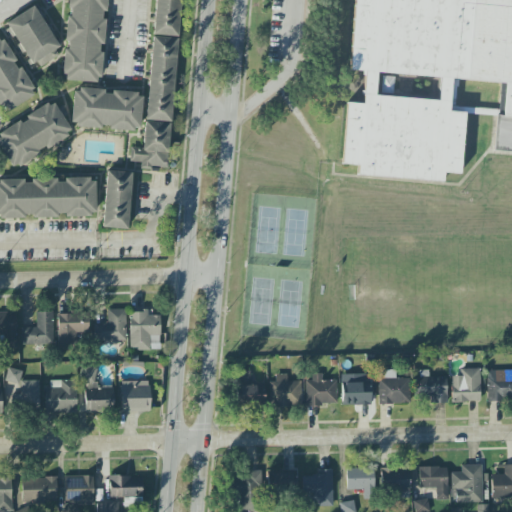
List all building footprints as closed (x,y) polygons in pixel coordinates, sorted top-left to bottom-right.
[(105,0),(68,0),(68,16),(67,16),(65,50),(62,80),(99,83),(102,52),(101,52),(105,0)] [(179,0),(155,0),(153,35),(178,37),(179,0)] [(511,0),(511,160),(489,158),(497,88),(450,85),(449,111),(466,113),(460,176),(442,174),(441,184),(356,179),(356,168),(339,165),(342,107),(360,109),(364,76),(345,74),(351,0),(511,0)] [(6,22),(30,66),(37,62),(40,67),(62,55),(35,6),(6,22)] [(0,35),(0,108),(3,113),(35,96),(1,36),(0,35)] [(144,148),(130,147),(129,162),(140,162),(140,169),(149,170),(150,167),(168,168),(175,38),(150,36),(144,148)] [(140,131),(142,94),(103,92),(103,90),(73,89),(70,126),(109,128),(109,129),(140,131)] [(0,147),(11,167),(72,135),(63,117),(67,115),(62,106),(56,109),(53,103),(0,131),(0,147)] [(102,228),(128,229),(130,172),(105,171),(102,228)] [(0,218),(95,216),(94,178),(64,179),(31,180),(0,181),(0,218)] [(93,324),(93,342),(126,341),(125,309),(107,310),(107,323),(93,324)] [(52,312),(35,312),(36,328),(21,328),(21,345),(53,344),(52,312)] [(159,350),(160,316),(148,315),(148,312),(130,312),(129,350),(159,350)] [(16,348),(15,313),(0,313),(0,334),(3,335),(4,348),(16,348)] [(88,332),(88,314),(57,315),(58,348),(74,348),(74,332),(88,332)] [(112,389),(95,389),(94,367),(80,367),(80,383),(84,383),(84,412),(113,411),(112,389)] [(19,384),(22,371),(7,368),(5,381),(19,384)] [(451,402),(480,401),(479,369),(460,369),(460,376),(450,376),(451,402)] [(378,404),(408,404),(408,379),(395,379),(395,370),(378,370),(378,404)] [(511,370),(486,371),(487,400),(511,399),(511,370)] [(427,377),(427,371),(416,371),(415,398),(430,398),(430,403),(446,404),(446,377),(427,377)] [(269,382),(269,407),(301,407),(301,381),(287,381),(287,374),(275,375),(275,381),(269,382)] [(320,374),(311,374),(311,380),(304,380),(305,406),(337,405),(336,380),(321,381),(320,374)] [(368,374),(341,375),(342,406),(369,405),(368,374)] [(39,409),(39,381),(19,380),(19,384),(11,383),(11,408),(39,409)] [(76,413),(76,380),(46,381),(46,413),(76,413)] [(149,412),(149,381),(120,382),(121,412),(149,412)] [(264,386),(236,385),(235,406),(263,407),(264,386)] [(460,466),(460,472),(450,473),(451,504),(482,503),(481,465),(460,466)] [(447,500),(447,467),(418,467),(419,488),(435,488),(435,500),(447,500)] [(374,489),(373,468),(345,469),(346,490),(374,489)] [(312,493),(312,507),(333,506),(332,469),(315,470),(316,476),(301,476),(302,494),(312,493)] [(408,498),(409,471),(380,470),(380,489),(393,489),(393,498),(408,498)] [(255,511),(254,488),(261,487),(261,473),(231,475),(232,511),(255,511)] [(293,474),(270,473),(270,487),(292,488),(293,474)] [(92,476),(64,476),(64,505),(93,505),(92,476)] [(142,497),(141,476),(109,477),(109,498),(142,497)] [(21,478),(21,503),(57,502),(56,478),(21,478)] [(116,511),(116,503),(95,504),(95,511),(116,511)]
